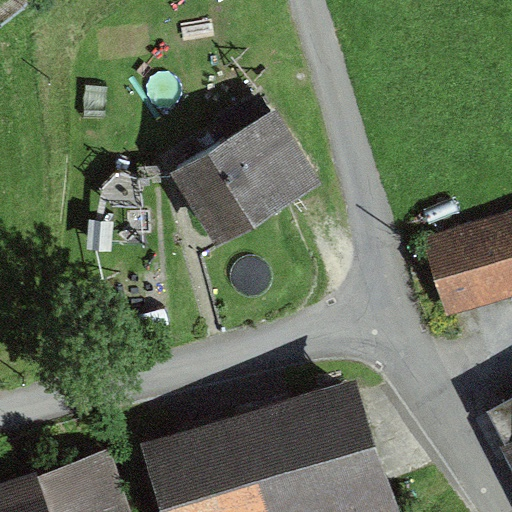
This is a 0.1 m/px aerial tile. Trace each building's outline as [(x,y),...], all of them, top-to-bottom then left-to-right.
[(283,106),(176,173),(221,244),(328,177),(283,106)] [(511,211),(431,237),(456,316),(511,298),(511,211)] [(168,511),(402,511),(359,379),(148,448),(168,511)] [(511,401),(492,411),(511,449),(511,401)] [(0,511),(135,511),(114,452),(0,491),(0,511)]
